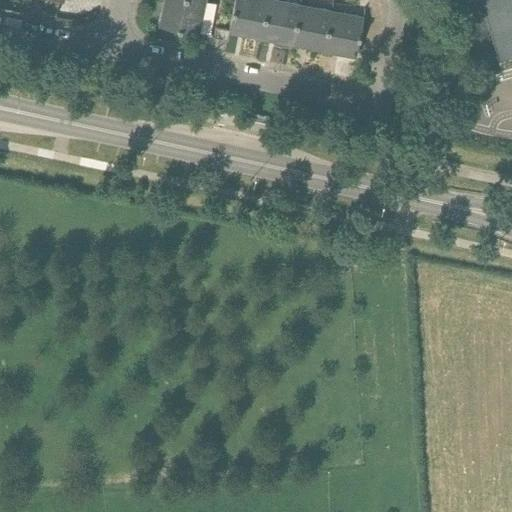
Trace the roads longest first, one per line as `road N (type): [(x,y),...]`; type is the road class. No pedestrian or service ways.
road 1 (primary): [(0,110),(480,213)]
road 2 (residential): [(109,48),(352,97),(371,89),(386,0)]
